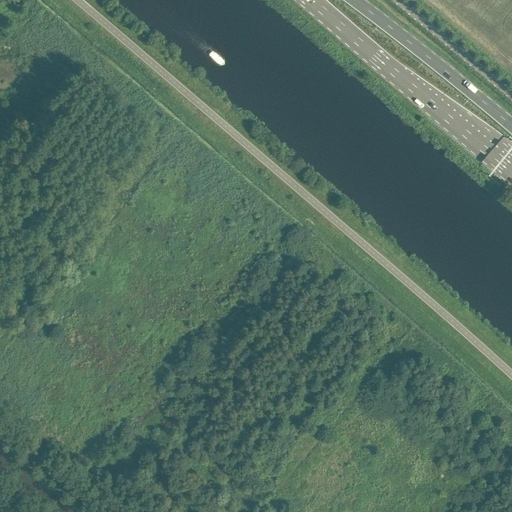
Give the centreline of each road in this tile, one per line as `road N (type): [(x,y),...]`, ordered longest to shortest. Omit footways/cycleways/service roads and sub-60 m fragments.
road 1 (trunk): [(308,0),(511,175)]
road 2 (trunk): [(511,127),(355,0)]
road 3 (unclassified): [(397,0),(511,96)]
road 4 (track): [(0,432),(97,511)]
